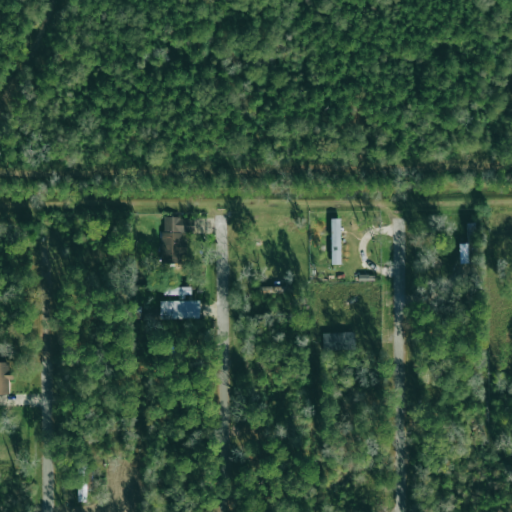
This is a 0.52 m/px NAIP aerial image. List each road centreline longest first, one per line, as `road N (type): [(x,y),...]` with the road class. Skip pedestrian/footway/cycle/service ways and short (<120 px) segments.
road 1 (residential): [(223,511),(221,214)]
road 2 (residential): [(401,511),(401,215)]
road 3 (residential): [(49,511),(47,246)]
